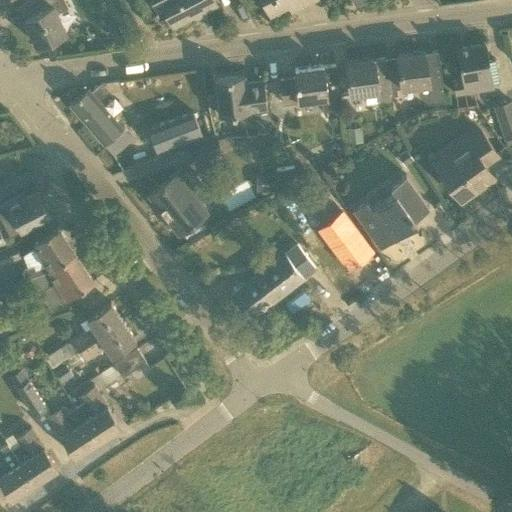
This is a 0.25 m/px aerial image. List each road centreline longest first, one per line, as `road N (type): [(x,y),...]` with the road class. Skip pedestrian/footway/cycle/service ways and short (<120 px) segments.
road 1 (residential): [(9,78),(511,10)]
road 2 (unclassified): [(258,386),(9,78)]
road 3 (unclassified): [(272,378),(511,204)]
road 4 (unclassified): [(511,507),(272,378)]
road 5 (residential): [(14,511),(139,426),(178,413),(210,421)]
road 6 (unclassified): [(91,511),(210,421)]
